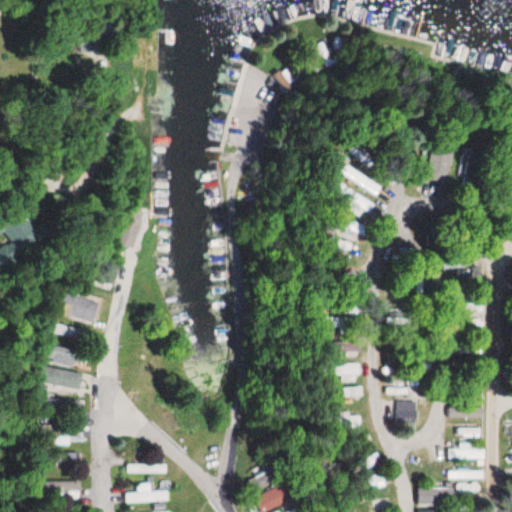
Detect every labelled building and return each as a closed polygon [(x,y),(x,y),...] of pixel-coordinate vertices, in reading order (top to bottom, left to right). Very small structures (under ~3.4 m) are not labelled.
[(376,159),(354,141),(347,149),(369,168),(376,159)] [(430,174),(449,174),(449,145),(430,145),(430,174)] [(380,185),(344,164),(339,172),(375,193),(380,185)] [(338,201),(362,218),(372,204),(348,187),(338,201)] [(0,233),(7,233),(9,250),(29,248),(26,214),(0,216),(0,233)] [(336,225),(340,226),(338,235),(358,241),(360,234),(366,236),(369,226),(338,217),(336,225)] [(442,261),(444,270),(468,264),(465,255),(442,261)] [(111,285),(115,272),(96,265),(92,278),(111,285)] [(99,299),(53,290),(48,313),(94,322),(99,299)] [(81,344),(85,335),(49,319),(45,329),(81,344)] [(336,339),(335,348),(358,353),(360,344),(336,339)] [(359,363),(331,363),(331,375),(359,375),(359,363)] [(74,390),(78,374),(43,366),(39,382),(74,390)] [(340,386),(340,396),(361,396),(361,386),(340,386)] [(417,388),(413,388),(412,401),(397,400),(395,418),(415,419),(417,388)] [(39,399),(39,410),(80,411),(81,400),(39,399)] [(480,418),(481,409),(452,406),(451,415),(480,418)] [(357,415),(337,417),(337,428),(358,426),(357,415)] [(77,438),(77,425),(41,425),(41,443),(67,443),(67,438),(77,438)] [(447,450),(447,459),(482,459),(482,450),(447,450)] [(124,473),(163,473),(163,464),(124,464),(124,473)] [(244,481),(251,492),(274,479),(267,468),(244,481)] [(446,470),(446,479),(480,479),(480,470),(446,470)] [(74,494),(74,480),(40,480),(40,494),(74,494)] [(453,482),(453,489),(478,491),(479,483),(453,482)] [(149,484),(134,484),(134,493),(122,493),(122,502),(164,502),(164,491),(149,491),(149,484)] [(251,499),(256,511),(262,511),(289,499),(282,484),(251,499)] [(454,510),(471,511),(471,496),(420,495),(420,503),(454,504),(454,510)]
